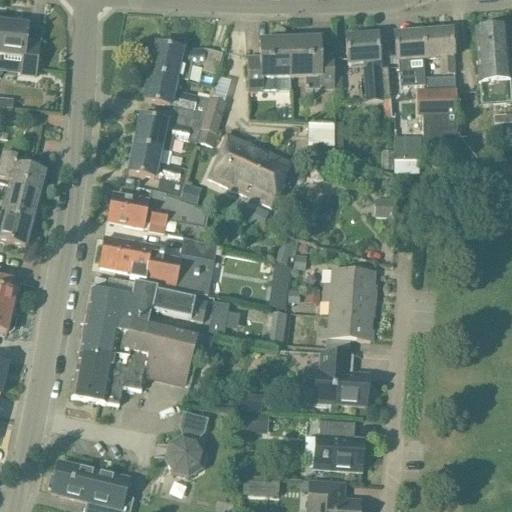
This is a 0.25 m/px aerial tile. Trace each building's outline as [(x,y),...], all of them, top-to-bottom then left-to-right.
[(0,26),(0,71),(3,72),(5,60),(23,62),(21,78),(35,80),(38,50),(25,49),(27,30),(0,26)] [(511,108),(507,30),(476,32),(481,110),(511,108)] [(451,34),(422,36),(424,62),(439,61),(441,78),(454,77),(451,34)] [(422,36),(394,38),(396,63),(399,63),(400,78),(401,91),(426,90),(424,62),(422,36)] [(389,103),(389,93),(387,72),(379,73),(377,39),(345,41),(347,68),(364,66),(367,106),(383,105),(383,103),(389,103)] [(320,43),(289,44),(290,82),(305,81),(306,93),(334,93),(333,59),(320,59),(320,43)] [(290,82),(289,44),(259,45),(260,61),(247,61),(248,95),(277,94),(277,82),(290,82)] [(157,48),(151,76),(176,82),(188,84),(191,69),(205,68),(203,74),(217,77),(223,57),(212,53),(205,52),(185,54),(157,48)] [(26,95),(25,112),(59,115),(62,62),(42,61),(40,96),(26,95)] [(151,76),(144,104),(170,109),(176,111),(174,119),(202,126),(209,102),(173,95),(176,82),(151,76)] [(427,95),(455,93),(454,80),(426,81),(427,95)] [(455,93),(427,95),(416,95),(417,121),(424,121),(425,164),(457,164),(455,93)] [(0,114),(10,115),(10,101),(0,101),(0,114)] [(209,102),(202,126),(196,147),(212,151),(225,106),(209,102)] [(141,120),(134,147),(160,153),(171,156),(174,142),(196,147),(202,126),(174,119),(172,127),(141,120)] [(305,126),(305,148),(331,149),(332,127),(305,126)] [(343,127),(334,127),(333,152),(333,162),(355,169),(358,159),(342,155),(343,127)] [(290,168),(226,139),(207,183),(271,212),(290,168)] [(159,181),(157,195),(180,200),(188,174),(157,167),(160,153),(134,147),(128,175),(154,181),(154,180),(159,181)] [(3,158),(1,163),(0,167),(0,177),(11,180),(10,184),(41,191),(46,175),(38,173),(39,166),(3,158)] [(2,218),(32,226),(41,191),(10,184),(11,180),(0,177),(0,167),(1,163),(0,162),(0,188),(8,190),(2,218)] [(511,209),(511,183),(496,184),(497,211),(511,209)] [(182,205),(193,206),(196,190),(184,188),(182,205)] [(112,198),(107,224),(124,228),(123,229),(165,237),(169,217),(184,220),(183,225),(205,229),(208,215),(179,204),(180,200),(157,195),(150,193),(148,204),(112,198)] [(392,221),(392,203),(375,203),(375,222),(392,221)] [(256,210),(249,227),(260,232),(268,215),(256,210)] [(0,217),(0,244),(26,251),(32,226),(2,218),(0,217)] [(104,241),(98,271),(131,277),(130,281),(173,290),(172,293),(207,299),(210,281),(196,278),(199,262),(213,265),(215,257),(221,258),(222,250),(183,243),(180,262),(179,267),(171,265),(172,260),(164,259),(165,253),(104,241)] [(272,272),(266,314),(283,316),(289,274),(272,272)] [(323,288),(322,296),(373,300),(374,276),(331,273),(330,288),(323,288)] [(0,308),(12,311),(17,287),(0,282),(0,308)] [(91,293),(80,357),(97,360),(98,356),(128,361),(129,354),(140,356),(146,324),(148,325),(151,313),(202,325),(207,305),(156,294),(158,291),(133,286),(131,300),(91,293)] [(371,323),(373,300),(322,296),(322,305),(329,306),(328,320),(371,323)] [(0,335),(7,337),(10,337),(14,333),(16,324),(14,319),(10,319),(12,311),(0,308),(0,335)] [(213,309),(207,339),(222,342),(228,312),(213,309)] [(285,317),(273,316),(268,350),(280,352),(285,317)] [(371,323),(328,320),(327,334),(320,333),(319,343),(369,346),(371,323)] [(143,379),(159,382),(172,331),(148,325),(146,324),(140,356),(129,354),(128,361),(98,356),(97,360),(80,357),(72,402),(104,409),(105,407),(118,409),(122,391),(140,395),(143,379)] [(172,331),(159,382),(184,388),(197,337),(172,331)] [(349,359),(320,357),(318,375),(315,375),(313,409),(330,410),(330,408),(365,411),(366,390),(362,389),(363,383),(355,378),(351,378),(351,373),(348,372),(349,359)] [(204,437),(208,423),(182,417),(179,431),(182,440),(168,448),(164,464),(173,478),(188,482),(202,473),(206,458),(197,444),(204,437)] [(354,428),(319,426),(318,441),(315,441),(313,465),(324,466),(324,474),(360,477),(362,456),(358,456),(359,444),(353,443),(354,428)] [(129,483),(59,466),(56,479),(52,478),(48,491),(53,492),(52,496),(107,509),(105,511),(131,511),(134,502),(125,499),(129,483)] [(344,489),(309,486),(307,511),(357,511),(358,511),(345,510),(342,505),(344,489)]
